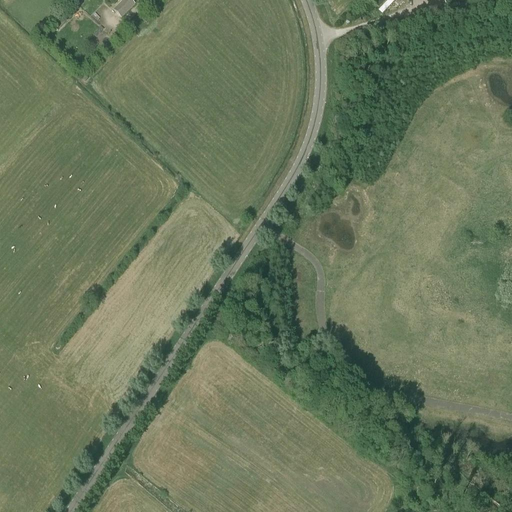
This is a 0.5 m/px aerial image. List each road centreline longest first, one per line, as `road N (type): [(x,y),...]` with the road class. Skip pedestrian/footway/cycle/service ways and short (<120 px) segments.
road 1 (unclassified): [(68,511),(297,167),(320,82),(305,0)]
road 2 (track): [(262,224),(320,268),(324,332),(358,381),(381,393),(511,417)]
